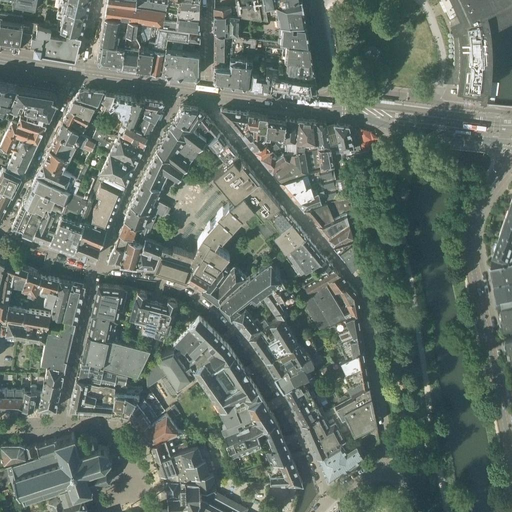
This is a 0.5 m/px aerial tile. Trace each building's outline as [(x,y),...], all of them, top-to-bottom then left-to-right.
[(0,0),(0,19),(22,22),(23,19),(43,24),(44,23),(34,21),(36,0),(0,0)] [(61,20),(59,28),(81,33),(81,32),(87,6),(88,6),(89,1),(89,0),(88,0),(55,0),(54,6),(58,7),(56,14),(60,15),(59,19),(61,20)] [(107,0),(107,1),(166,11),(166,10),(166,7),(167,1),(163,0),(107,0)] [(178,0),(177,6),(199,8),(199,0),(197,0),(178,0)] [(279,21),(305,23),(304,17),(304,13),(303,13),(303,8),(301,0),(286,0),(287,0),(269,3),(271,13),(277,12),(277,13),(275,14),(277,21),(279,21)] [(458,63),(458,68),(460,68),(459,74),(458,74),(458,75),(459,75),(458,81),(457,81),(454,81),(454,82),(457,83),(457,86),(457,87),(456,88),(461,89),(465,90),(464,97),(481,99),(482,93),(482,92),(483,85),(488,86),(489,84),(489,79),(489,78),(490,74),(490,69),(490,63),(491,59),(491,53),(491,47),(491,42),(490,38),(490,33),(489,29),(494,27),(511,18),(511,0),(440,0),(452,22),(450,22),(453,33),(456,33),(457,38),(458,43),(458,49),(458,54),(458,58),(458,63)] [(158,24),(199,31),(199,30),(199,25),(199,17),(166,11),(107,1),(104,16),(105,16),(119,18),(127,20),(137,21),(142,22),(158,24)] [(214,14),(238,17),(238,16),(251,18),(268,20),(265,4),(230,6),(214,7),(214,14)] [(166,11),(199,17),(199,8),(177,6),(176,13),(166,10),(166,11)] [(214,32),(232,34),(238,35),(238,27),(240,27),(241,24),(238,24),(238,17),(214,14),(214,32)] [(100,41),(100,42),(115,44),(119,18),(105,16),(104,16),(100,41)] [(19,49),(20,39),(22,22),(0,19),(0,45),(17,48),(17,49),(19,49)] [(23,19),(22,22),(20,39),(30,40),(30,41),(34,42),(33,43),(34,43),(34,45),(34,48),(33,48),(33,50),(33,51),(40,52),(41,51),(60,55),(73,57),(74,58),(75,58),(75,57),(75,56),(79,39),(80,39),(81,33),(59,28),(51,26),(43,24),(23,19)] [(124,43),(124,45),(121,65),(135,67),(136,67),(140,42),(140,37),(135,36),(137,21),(127,20),(125,34),(124,43)] [(279,41),(309,44),(308,36),(307,31),(305,23),(279,21),(280,22),(281,21),(279,41)] [(150,69),(153,44),(155,34),(155,33),(156,33),(158,24),(142,22),(140,37),(140,42),(136,67),(149,69),(150,69)] [(153,44),(165,45),(166,36),(172,37),(187,39),(196,40),(199,41),(199,31),(158,24),(156,33),(155,33),(155,34),(153,44)] [(214,32),(214,50),(221,51),(221,48),(225,49),(225,41),(231,42),(232,34),(214,32)] [(237,81),(238,82),(243,36),(238,35),(232,34),(231,42),(230,47),(229,47),(228,56),(229,57),(226,80),(227,80),(237,81),(237,82),(237,81)] [(161,71),(173,73),(177,40),(171,39),(172,37),(166,36),(165,45),(161,71)] [(249,83),(251,67),(251,62),(255,38),(249,37),(243,36),(238,82),(248,83),(249,83)] [(282,57),(312,61),(310,51),(310,49),(309,45),(309,44),(279,41),(255,38),(251,62),(252,62),(252,58),(253,58),(254,53),(265,54),(266,46),(283,48),(282,57)] [(173,73),(185,74),(187,48),(182,47),(183,40),(177,40),(173,73)] [(188,41),(187,48),(185,74),(194,76),(194,75),(194,76),(199,71),(199,70),(199,64),(199,63),(199,59),(199,58),(199,51),(199,50),(193,49),(193,42),(188,41)] [(214,50),(214,62),(227,64),(228,56),(229,47),(230,47),(231,42),(225,41),(225,49),(221,48),(221,51),(214,50)] [(110,63),(121,65),(124,45),(115,44),(100,42),(99,48),(97,58),(99,62),(110,63)] [(161,71),(165,45),(153,44),(150,69),(161,70),(161,71)] [(216,78),(226,80),(229,57),(228,56),(227,64),(214,62),(214,75),(213,75),(216,78)] [(281,71),(286,72),(300,74),(315,76),(314,75),(315,75),(314,70),(313,69),(312,61),(282,57),(283,57),(281,71)] [(261,85),(262,77),(261,76),(261,72),(257,72),(258,68),(251,67),(249,83),(260,85),(261,85)] [(269,86),(270,86),(272,70),(261,68),(261,72),(261,76),(262,77),(261,85),(263,85),(266,86),(269,86)] [(281,88),(284,89),(286,72),(281,71),(272,70),(270,86),(281,88)] [(286,88),(297,90),(300,74),(286,72),(284,89),(286,89),(286,88)] [(300,74),(297,90),(297,91),(302,91),(303,91),(314,92),(315,94),(318,93),(318,91),(317,89),(315,76),(300,74)] [(0,106),(5,109),(8,103),(16,85),(0,82),(0,106)] [(27,99),(26,107),(44,113),(49,115),(57,97),(57,96),(57,95),(57,93),(57,92),(56,92),(55,91),(53,91),(16,85),(8,103),(16,106),(20,98),(27,99)] [(79,91),(72,98),(80,102),(98,110),(102,101),(101,100),(105,91),(102,90),(84,88),(79,90),(79,91)] [(98,110),(104,113),(108,105),(109,106),(114,92),(105,91),(101,100),(102,101),(98,110)] [(110,118),(108,123),(123,132),(132,106),(130,106),(130,103),(129,103),(131,95),(114,92),(109,106),(108,105),(104,113),(112,116),(110,118)] [(123,132),(143,144),(149,131),(137,126),(143,108),(141,107),(145,97),(131,95),(129,103),(130,103),(130,106),(132,106),(123,132)] [(141,107),(143,108),(145,108),(144,112),(155,118),(160,109),(162,103),(163,103),(163,102),(162,99),(161,99),(155,99),(155,98),(154,98),(148,98),(148,97),(145,97),(141,107)] [(72,98),(68,107),(88,117),(92,109),(97,112),(97,111),(110,118),(112,116),(104,113),(98,110),(80,102),(72,98)] [(180,104),(174,116),(185,123),(197,105),(184,102),(183,101),(179,102),(180,104)] [(204,111),(197,105),(185,123),(191,127),(204,111)] [(23,107),(21,113),(45,121),(49,115),(44,113),(26,107),(23,107)] [(62,120),(61,122),(77,130),(78,128),(86,132),(88,126),(84,125),(88,117),(68,107),(62,120)] [(137,126),(149,131),(155,118),(144,112),(145,108),(143,108),(137,126)] [(233,124),(239,131),(249,123),(247,123),(248,111),(221,108),(220,109),(233,124)] [(199,133),(212,122),(204,111),(191,127),(199,133)] [(254,127),(254,134),(262,134),(264,134),(264,133),(265,125),(257,124),(259,113),(248,111),(247,123),(249,123),(251,123),(251,126),(254,127)] [(0,120),(0,126),(6,130),(6,129),(17,134),(18,131),(37,139),(45,121),(21,113),(20,113),(14,112),(11,120),(2,116),(0,120)] [(265,125),(267,114),(259,113),(257,124),(265,125)] [(274,134),(276,115),(267,114),(265,125),(264,133),(274,134)] [(287,135),(285,117),(276,115),(274,134),(274,135),(287,135)] [(157,149),(183,170),(190,160),(190,159),(202,142),(205,145),(209,141),(208,140),(219,130),(212,122),(199,133),(191,127),(185,123),(174,116),(157,149)] [(279,143),(284,151),(298,150),(297,119),(285,117),(287,135),(274,135),(274,136),(279,143)] [(272,171),(280,180),(322,168),(317,148),(320,147),(316,120),(315,120),(297,119),(298,150),(284,151),(288,156),(272,171)] [(320,147),(329,145),(327,131),(325,121),(316,120),(320,147)] [(61,122),(56,133),(75,143),(77,137),(75,136),(77,130),(61,122)] [(94,143),(112,151),(134,162),(143,144),(123,132),(108,123),(106,126),(102,124),(100,129),(96,128),(91,138),(96,140),(94,143)] [(239,131),(246,140),(254,134),(254,127),(251,126),(251,123),(249,123),(239,131)] [(348,125),(336,123),(334,123),(342,161),(366,156),(366,159),(370,158),(369,149),(361,151),(356,128),(352,129),(352,127),(350,125),(348,125)] [(6,129),(6,130),(2,139),(12,144),(13,143),(31,151),(32,149),(35,143),(37,139),(18,131),(17,134),(6,129)] [(209,141),(215,147),(223,140),(225,137),(223,135),(224,133),(222,131),(220,131),(219,130),(208,140),(209,141)] [(80,133),(77,137),(75,143),(56,133),(53,140),(52,140),(51,143),(49,147),(69,156),(71,152),(73,153),(73,152),(75,153),(76,151),(77,152),(80,147),(80,146),(90,151),(94,143),(96,140),(91,138),(80,132),(80,133)] [(246,140),(254,149),(267,141),(262,134),(254,134),(246,140)] [(254,149),(260,157),(279,143),(274,136),(275,139),(267,142),(267,141),(254,149)] [(223,140),(215,147),(225,160),(228,157),(229,158),(237,152),(225,137),(223,140)] [(2,139),(0,142),(0,150),(7,154),(8,153),(26,161),(31,151),(13,143),(12,144),(2,139)] [(260,157),(272,171),(288,156),(284,151),(279,143),(260,157)] [(322,168),(333,166),(334,165),(329,145),(320,147),(317,148),(322,168)] [(47,152),(43,161),(62,169),(67,157),(69,157),(69,156),(49,147),(48,148),(49,148),(47,151),(46,152),(47,152)] [(441,148),(441,149),(444,149),(447,149),(450,149),(480,152),(482,152),(483,152),(485,153),(487,154),(489,156),(490,157),(490,159),(490,161),(491,160),(491,158),(490,157),(489,155),(488,154),(485,152),(483,151),(480,151),(473,150),(458,149),(452,148),(451,148),(450,148),(447,148),(444,148),(441,148)] [(130,201),(156,214),(157,212),(168,217),(169,213),(165,211),(168,205),(158,200),(153,199),(155,194),(158,195),(159,192),(157,191),(167,171),(178,177),(183,170),(157,149),(149,163),(130,201)] [(0,163),(2,165),(21,173),(23,169),(22,169),(25,163),(26,161),(8,153),(7,154),(0,150),(0,163)] [(112,151),(104,170),(125,181),(126,180),(126,179),(127,177),(127,176),(128,174),(129,173),(130,170),(130,171),(131,169),(130,169),(132,167),(132,166),(133,164),(134,164),(134,163),(134,162),(112,151)] [(267,213),(267,214),(279,203),(269,190),(259,178),(256,174),(238,153),(235,156),(213,175),(233,199),(241,215),(252,227),(267,213)] [(36,173),(71,189),(71,188),(75,190),(79,179),(81,179),(86,168),(82,166),(83,163),(79,162),(73,174),(62,169),(43,161),(39,167),(36,173)] [(0,187),(1,188),(11,193),(21,173),(2,165),(0,169),(0,187)] [(293,196),(296,199),(322,195),(324,203),(340,199),(339,194),(347,192),(343,177),(336,179),(333,166),(322,168),(280,180),(282,183),(282,185),(284,188),(286,188),(290,192),(289,194),(292,197),(293,196)] [(84,193),(93,197),(95,191),(100,194),(97,201),(95,204),(93,207),(92,209),(93,213),(90,220),(106,227),(106,226),(111,215),(122,188),(122,187),(101,178),(104,170),(99,168),(97,174),(96,175),(91,173),(84,191),(85,191),(84,193)] [(125,181),(104,170),(101,178),(122,187),(122,186),(123,186),(125,181)] [(31,184),(23,202),(32,206),(35,208),(36,207),(38,208),(43,211),(46,204),(50,206),(54,196),(66,201),(67,199),(71,189),(36,173),(31,184)] [(0,220),(2,217),(0,216),(11,193),(1,188),(0,190),(0,220)] [(54,260),(61,263),(63,258),(65,259),(69,248),(73,249),(80,231),(84,218),(93,197),(84,193),(80,192),(75,190),(71,188),(71,189),(67,199),(61,211),(49,241),(58,244),(53,260),(54,260)] [(296,199),(304,209),(324,203),(322,195),(296,199)] [(304,209),(316,223),(347,214),(353,212),(350,197),(340,199),(324,203),(304,209)] [(221,237),(241,215),(233,199),(229,203),(228,202),(224,207),(222,206),(217,213),(218,214),(211,222),(209,220),(206,224),(208,225),(204,230),(202,232),(202,233),(199,238),(207,242),(186,277),(187,277),(197,283),(201,285),(202,286),(222,261),(229,252),(215,243),(219,236),(221,237)] [(142,224),(150,228),(156,214),(130,201),(130,202),(125,216),(142,224)] [(6,237),(15,242),(21,230),(32,206),(23,202),(12,226),(6,237)] [(264,224),(274,235),(293,219),(280,204),(280,203),(279,203),(267,214),(271,218),(264,224)] [(40,237),(49,241),(61,211),(50,206),(46,204),(43,211),(40,216),(32,234),(33,235),(28,247),(35,250),(40,237)] [(29,234),(32,234),(40,216),(35,214),(38,208),(36,207),(35,208),(32,206),(21,230),(15,242),(22,244),(23,242),(29,234)] [(316,223),(327,237),(349,224),(346,214),(347,214),(316,223)] [(137,222),(142,224),(125,216),(124,218),(119,232),(116,241),(114,245),(126,250),(132,235),(137,222)] [(511,218),(507,217),(503,229),(511,232),(511,218)] [(80,252),(76,264),(85,268),(89,255),(94,257),(99,245),(102,238),(106,227),(90,220),(84,218),(73,249),(80,252)] [(274,235),(286,249),(306,235),(307,235),(293,219),(274,235)] [(133,265),(146,237),(150,228),(142,224),(138,231),(142,233),(138,242),(132,240),(134,236),(132,235),(126,250),(120,263),(117,277),(134,279),(136,265),(135,265),(133,265)] [(193,253),(173,245),(175,241),(170,240),(177,226),(173,224),(163,245),(163,244),(146,237),(133,265),(135,265),(136,265),(142,266),(140,280),(150,281),(162,283),(164,270),(170,272),(177,274),(186,277),(207,242),(199,238),(197,241),(200,242),(193,253)] [(327,237),(333,244),(344,241),(349,240),(353,239),(355,238),(354,235),(349,224),(327,237)] [(500,236),(499,241),(511,246),(511,232),(503,229),(503,230),(501,230),(499,234),(500,236)] [(284,251),(291,262),(315,246),(306,235),(286,249),(284,251)] [(349,240),(344,241),(356,263),(362,259),(356,250),(356,249),(357,249),(353,239),(349,240)] [(344,241),(333,244),(344,257),(345,256),(351,266),(356,263),(344,241)] [(497,260),(497,262),(511,259),(511,246),(499,241),(498,242),(497,243),(495,247),(496,249),(494,254),(496,255),(497,260)] [(107,261),(110,261),(108,276),(117,277),(120,263),(126,250),(114,245),(111,251),(107,261)] [(314,263),(324,257),(315,246),(291,262),(298,274),(314,263)] [(379,280),(380,281),(384,280),(383,277),(378,252),(375,253),(379,280)] [(0,300),(9,302),(10,293),(0,291),(0,277),(4,259),(0,256),(0,300)] [(320,329),(346,317),(326,282),(327,281),(341,274),(334,266),(327,270),(327,267),(332,264),(325,256),(324,257),(314,263),(319,272),(324,269),(325,271),(304,283),(304,284),(302,285),(307,294),(301,298),(320,329)] [(85,268),(76,264),(65,259),(63,258),(61,263),(63,264),(62,267),(75,270),(84,272),(85,268)] [(251,263),(255,268),(261,262),(257,258),(251,263)] [(15,263),(4,259),(0,277),(0,291),(10,293),(11,285),(22,287),(28,268),(28,267),(20,265),(15,263)] [(495,280),(495,281),(511,276),(511,259),(497,262),(491,264),(492,265),(491,265),(493,271),(495,280)] [(259,299),(284,283),(286,282),(285,280),(283,281),(283,280),(283,281),(270,260),(266,263),(258,268),(248,277),(228,293),(220,301),(219,300),(209,311),(216,317),(218,319),(227,310),(231,315),(259,299)] [(209,311),(219,300),(219,299),(218,299),(220,297),(246,275),(238,268),(238,267),(234,263),(233,263),(229,267),(222,261),(202,286),(201,287),(207,292),(199,303),(209,310),(209,311)] [(37,271),(28,268),(22,287),(21,289),(29,292),(28,298),(34,300),(36,294),(39,285),(40,283),(38,283),(41,273),(37,271)] [(48,275),(41,273),(38,283),(40,283),(39,285),(41,286),(40,290),(43,291),(42,293),(45,294),(46,292),(44,301),(52,304),(59,278),(48,275)] [(341,274),(327,281),(335,293),(339,290),(347,281),(341,274)] [(500,303),(502,302),(511,300),(511,276),(495,281),(497,290),(498,296),(498,298),(499,298),(500,303)] [(71,281),(59,278),(52,304),(50,313),(50,314),(62,317),(71,281)] [(80,283),(71,281),(62,317),(65,317),(75,320),(84,284),(80,283)] [(345,302),(358,295),(357,292),(355,290),(348,283),(347,281),(339,290),(345,302)] [(275,314),(292,303),(291,302),(297,298),(292,290),(289,291),(284,283),(259,299),(231,315),(221,324),(227,329),(236,321),(236,322),(239,324),(239,325),(240,326),(259,313),(260,316),(263,314),(260,310),(252,316),(248,311),(250,310),(248,309),(252,306),(254,307),(261,302),(260,300),(264,297),(275,314)] [(96,296),(95,302),(93,313),(94,313),(118,319),(120,311),(122,311),(127,289),(123,289),(123,288),(120,287),(118,286),(115,285),(113,287),(108,286),(107,285),(103,284),(102,286),(99,285),(99,286),(96,296)] [(143,327),(150,301),(149,300),(145,299),(146,297),(146,294),(147,294),(145,293),(144,291),(140,290),(139,292),(137,291),(137,292),(136,295),(131,317),(130,319),(138,322),(136,327),(142,328),(142,326),(143,327)] [(347,316),(357,313),(360,312),(358,295),(345,302),(349,310),(345,313),(347,316)] [(166,305),(162,304),(157,325),(156,325),(154,332),(160,333),(161,329),(167,331),(168,331),(171,320),(175,307),(176,303),(177,302),(177,301),(175,301),(174,299),(171,298),(169,299),(167,299),(167,300),(167,303),(166,305)] [(0,300),(0,314),(5,316),(8,305),(9,302),(0,300)] [(511,300),(502,302),(504,315),(502,315),(505,326),(511,324),(511,300)] [(142,328),(154,332),(156,325),(157,325),(162,304),(158,303),(157,301),(155,301),(154,302),(150,301),(143,327),(142,326),(142,328)] [(292,303),(275,314),(277,317),(272,320),(249,336),(239,343),(245,352),(255,345),(265,360),(297,340),(282,314),(288,310),(288,309),(293,306),(292,303)] [(8,305),(5,316),(5,318),(8,319),(10,319),(22,322),(22,319),(25,308),(8,305)] [(50,313),(25,308),(22,319),(22,322),(10,319),(8,319),(5,332),(5,337),(17,339),(17,340),(17,341),(18,341),(24,342),(25,342),(25,341),(25,340),(44,343),(48,326),(47,326),(47,323),(50,314),(50,313)] [(90,323),(111,328),(115,329),(117,320),(118,320),(118,319),(94,313),(93,314),(92,315),(92,317),(92,319),(92,320),(91,319),(90,323)] [(249,336),(272,320),(268,314),(264,316),(263,314),(260,316),(259,313),(240,326),(241,327),(242,329),(243,329),(244,330),(249,336)] [(342,339),(360,331),(359,324),(360,323),(359,320),(358,319),(357,313),(347,316),(346,317),(351,328),(339,333),(342,339)] [(196,355),(189,362),(193,368),(203,360),(210,370),(234,354),(228,344),(225,342),(225,341),(224,341),(223,340),(221,338),(220,337),(204,321),(199,316),(196,318),(174,341),(172,348),(178,345),(182,352),(187,348),(191,350),(196,355)] [(73,330),(75,320),(65,317),(64,320),(62,320),(60,326),(47,323),(47,326),(48,326),(44,343),(69,349),(73,330)] [(8,319),(5,318),(0,318),(0,320),(0,331),(5,332),(8,319)] [(112,339),(113,338),(114,332),(110,331),(111,328),(90,323),(89,327),(90,327),(90,328),(89,328),(88,331),(89,332),(89,333),(112,339)] [(345,356),(362,349),(363,348),(363,347),(364,346),(363,343),(362,342),(361,337),(362,336),(362,333),(360,332),(360,331),(342,339),(335,342),(340,351),(342,349),(345,356)] [(117,369),(121,370),(138,374),(139,372),(140,371),(141,369),(151,348),(137,345),(128,342),(125,341),(113,338),(112,339),(89,333),(88,333),(82,358),(100,362),(100,364),(108,366),(117,369)] [(268,363),(274,374),(310,353),(317,350),(309,334),(297,340),(265,360),(268,363)] [(69,349),(44,343),(41,360),(40,360),(40,361),(65,366),(69,349)] [(220,409),(223,414),(236,408),(233,401),(242,396),(246,403),(261,396),(257,389),(250,379),(247,374),(249,374),(247,371),(245,368),(244,369),(241,364),(234,354),(210,370),(203,360),(193,368),(189,362),(182,352),(178,345),(172,348),(160,352),(157,357),(149,373),(147,376),(146,378),(147,386),(167,372),(176,385),(196,372),(215,401),(220,409)] [(345,370),(365,361),(364,360),(365,360),(364,358),(364,359),(364,358),(363,356),(364,355),(364,351),(363,351),(362,349),(345,356),(340,359),(345,370)] [(283,387),(283,388),(306,376),(315,372),(311,364),(313,363),(314,361),(310,353),(274,374),(276,377),(279,382),(269,388),(273,393),(283,387)] [(76,377),(84,379),(95,381),(115,384),(116,380),(125,383),(127,373),(121,372),(121,370),(117,369),(117,371),(108,369),(108,366),(100,364),(100,362),(82,358),(80,357),(76,377)] [(46,368),(44,377),(62,380),(65,366),(40,361),(39,367),(46,368)] [(351,395),(369,386),(368,382),(369,381),(368,377),(367,376),(366,369),(367,368),(366,364),(365,364),(364,361),(365,361),(345,370),(340,373),(351,395)] [(324,375),(329,373),(326,366),(321,369),(324,375)] [(42,390),(35,388),(35,390),(58,394),(62,380),(44,377),(38,375),(38,376),(37,376),(36,382),(43,384),(42,390)] [(291,402),(292,405),(302,399),(312,394),(308,387),(317,381),(313,376),(307,379),(306,376),(283,388),(283,387),(273,393),(275,398),(276,398),(275,398),(279,403),(289,398),(291,402)] [(69,408),(77,408),(84,379),(76,377),(74,386),(73,386),(71,397),(69,408)] [(77,408),(91,409),(95,381),(84,379),(77,408)] [(120,412),(127,412),(135,400),(139,405),(143,397),(138,394),(142,386),(132,385),(125,383),(116,380),(115,384),(112,411),(115,411),(116,412),(119,413),(120,412)] [(91,409),(112,411),(115,384),(95,381),(91,409)] [(23,395),(23,407),(27,407),(33,407),(34,405),(34,402),(35,390),(35,388),(36,385),(31,384),(30,384),(30,388),(22,388),(21,395),(23,395)] [(311,444),(316,455),(341,440),(345,438),(373,424),(376,422),(370,386),(369,386),(351,395),(340,401),(334,404),(321,411),(302,422),(291,427),(295,435),(297,440),(307,435),(309,438),(298,442),(301,448),(311,444)] [(4,388),(4,407),(13,407),(13,388),(4,388)] [(13,388),(13,407),(23,407),(23,395),(21,395),(22,388),(13,388)] [(34,405),(33,407),(55,408),(58,394),(35,390),(34,402),(39,403),(38,405),(34,405)] [(287,420),(291,427),(302,422),(321,411),(317,403),(326,398),(323,392),(314,397),(312,394),(292,405),(297,414),(287,420)] [(222,425),(225,433),(241,426),(239,421),(268,408),(268,407),(267,407),(267,406),(266,405),(265,404),(261,396),(246,403),(236,408),(223,414),(228,423),(222,425)] [(149,405),(143,397),(139,405),(135,400),(127,412),(131,417),(139,412),(140,412),(148,406),(149,405)] [(176,403),(171,405),(176,414),(180,411),(176,403)] [(150,443),(155,458),(188,446),(186,441),(174,446),(170,435),(180,431),(179,431),(179,430),(175,424),(167,413),(149,425),(148,424),(148,422),(157,416),(155,412),(153,413),(148,406),(140,412),(139,412),(131,417),(136,427),(137,428),(138,429),(150,443)] [(262,443),(256,430),(276,421),(275,420),(271,412),(270,412),(270,411),(269,410),(268,409),(268,408),(239,421),(241,426),(225,433),(224,433),(232,454),(258,444),(258,445),(262,443)] [(265,428),(272,447),(285,443),(284,442),(284,440),(276,421),(256,430),(265,428)] [(23,502),(59,490),(72,485),(74,491),(89,486),(90,491),(91,491),(92,490),(91,488),(93,488),(92,485),(96,484),(96,486),(99,486),(98,483),(101,482),(102,485),(104,484),(104,481),(108,480),(109,482),(111,481),(109,479),(112,474),(114,474),(114,472),(112,472),(110,467),(112,465),(111,464),(109,465),(105,463),(110,457),(112,458),(112,455),(110,455),(107,449),(109,447),(108,445),(106,447),(98,445),(96,445),(97,443),(96,439),(92,437),(92,436),(88,437),(88,438),(84,439),(82,439),(82,440),(78,441),(76,441),(73,431),(71,432),(72,434),(56,439),(56,437),(54,438),(54,439),(46,441),(46,439),(44,440),(45,442),(37,444),(35,443),(34,444),(25,445),(20,443),(25,458),(8,464),(7,471),(18,503),(23,501),(23,502)] [(316,455),(316,456),(306,460),(309,467),(310,473),(314,486),(327,479),(337,473),(350,464),(363,455),(362,454),(361,452),(356,443),(347,449),(341,440),(316,455)] [(0,466),(8,464),(25,458),(20,443),(19,443),(0,443),(0,466)] [(167,495),(168,507),(181,511),(239,511),(241,510),(237,508),(209,493),(209,487),(215,487),(213,470),(209,456),(204,443),(198,446),(197,443),(188,447),(188,446),(155,458),(157,464),(159,469),(160,473),(166,471),(166,477),(167,495)] [(265,450),(271,463),(291,457),(291,456),(286,445),(285,443),(272,447),(265,450)] [(291,457),(271,463),(266,465),(270,475),(270,483),(288,484),(301,484),(302,484),(292,460),(291,458),(291,457)] [(48,500),(52,511),(87,511),(83,498),(93,495),(91,491),(90,491),(89,486),(74,491),(72,485),(59,490),(61,495),(48,500)]
